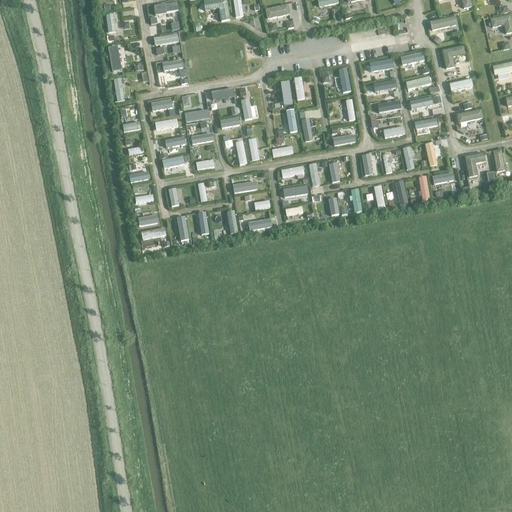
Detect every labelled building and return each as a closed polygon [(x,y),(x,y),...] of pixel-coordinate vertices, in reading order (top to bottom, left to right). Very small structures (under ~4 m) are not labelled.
[(469,0),(452,0),(452,1),(456,0),(460,0),(464,11),(472,9),(469,0)] [(506,8),(498,10),(500,17),(507,15),(506,8)] [(488,21),(490,30),(501,27),(503,36),(511,34),(508,17),(488,21)] [(436,39),(432,42),(437,47),(441,44),(436,39)] [(507,44),(500,46),(502,52),(509,51),(507,44)] [(441,53),(445,72),(454,70),(452,60),(465,57),(463,49),(441,53)] [(511,98),(503,100),(505,109),(511,107),(511,98)] [(464,158),(468,181),(477,179),(475,166),(484,164),(482,155),(473,156),(464,158)]
